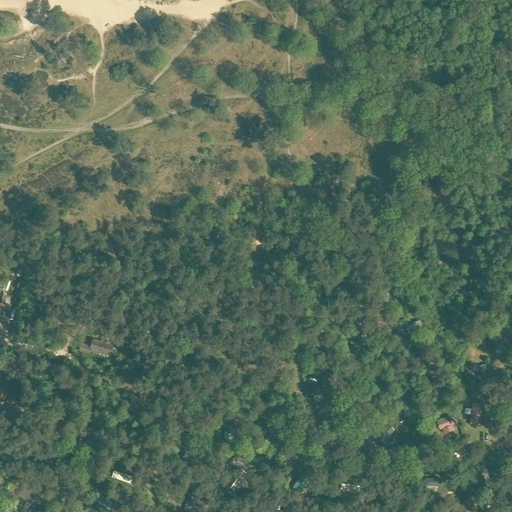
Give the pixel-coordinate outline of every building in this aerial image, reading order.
[(0,302),(0,315),(8,317),(10,304),(9,304),(11,296),(2,295),(1,303),(0,302)] [(328,315),(317,329),(322,334),(334,319),(328,315)] [(422,329),(419,321),(404,328),(408,336),(422,329)] [(365,338),(363,326),(355,327),(357,339),(365,338)] [(116,356),(118,349),(92,341),(91,345),(82,342),(80,351),(91,354),(91,352),(110,358),(110,355),(116,356)] [(511,365),(500,364),(498,381),(510,382),(511,367),(511,365)] [(312,377),(321,379),(323,367),(314,366),(312,377)] [(472,404),(469,426),(478,427),(480,405),(472,404)] [(441,419),(439,420),(444,434),(454,430),(448,417),(445,418),(444,415),(440,416),(441,419)] [(380,426),(374,432),(384,443),(390,437),(390,436),(394,432),(387,425),(383,429),(380,426)] [(234,433),(223,432),(223,441),(234,441),(234,433)] [(191,465),(197,459),(188,450),(182,457),(191,465)] [(133,477),(117,472),(115,479),(130,484),(133,477)] [(240,473),(231,484),(236,488),(245,477),(240,473)] [(424,479),(424,487),(441,487),(441,479),(424,479)] [(342,483),(342,491),(360,492),(360,484),(342,483)] [(190,490),(186,509),(194,511),(197,492),(190,490)] [(468,497),(456,508),(459,511),(476,511),(480,509),(468,497)]
